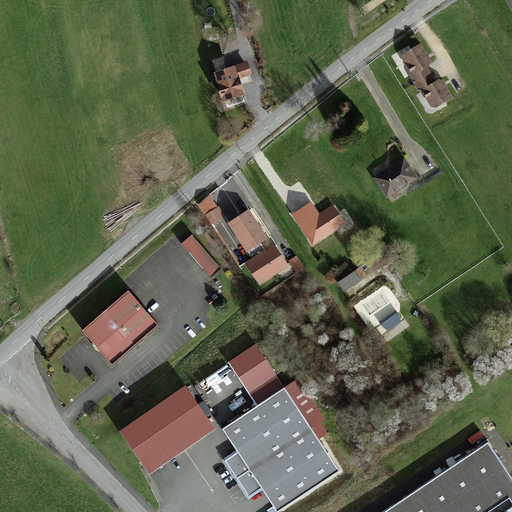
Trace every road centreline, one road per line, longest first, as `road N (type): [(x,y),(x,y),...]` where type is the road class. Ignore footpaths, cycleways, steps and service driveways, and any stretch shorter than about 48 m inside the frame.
road 1 (tertiary): [(0,356),(371,40),(431,0)]
road 2 (unclassified): [(0,370),(138,511)]
